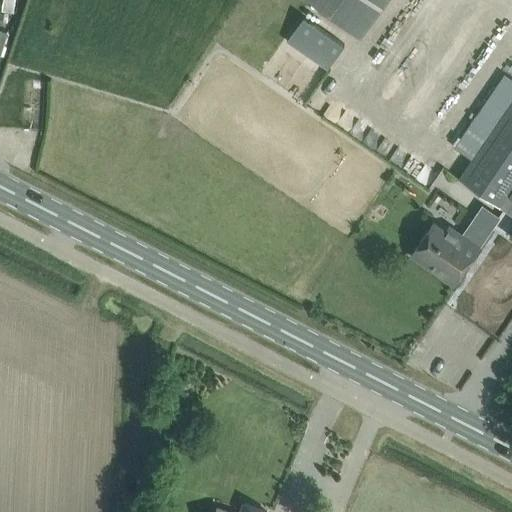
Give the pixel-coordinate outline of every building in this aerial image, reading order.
[(316,0),(356,30),(378,0),(316,0)] [(345,47),(304,19),(287,43),(328,71),(345,47)] [(511,78),(504,73),(455,146),(473,158),(459,178),(501,206),(509,194),(511,195),(511,233),(506,241),(511,245),(511,78)] [(43,89),(43,81),(33,81),(33,89),(43,89)] [(453,284),(479,246),(459,233),(456,237),(434,222),(411,255),(412,255),(415,251),(440,268),(437,272),(453,284)] [(266,511),(267,511),(244,503),(241,511),(228,511),(217,508),(215,511),(266,511)]
